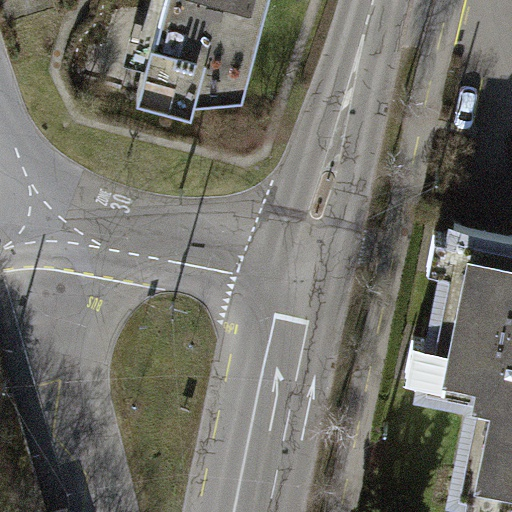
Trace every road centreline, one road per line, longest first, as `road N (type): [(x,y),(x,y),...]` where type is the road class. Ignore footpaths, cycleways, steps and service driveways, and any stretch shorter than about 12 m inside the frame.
road 1 (secondary): [(378,0),(278,262)]
road 2 (secondary): [(330,274),(383,0)]
road 3 (secondary): [(278,262),(222,511)]
road 4 (secondary): [(284,511),(330,274)]
road 5 (residential): [(107,222),(278,262)]
